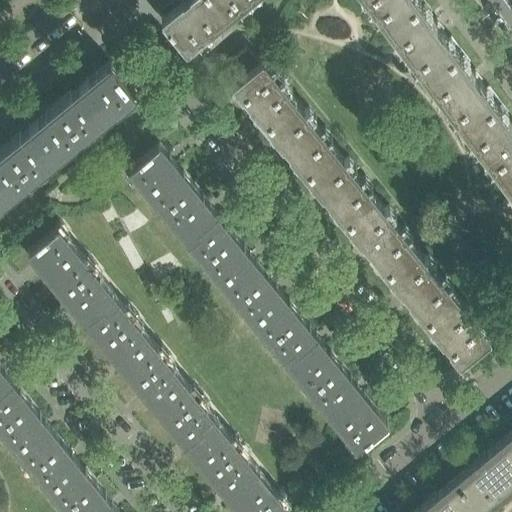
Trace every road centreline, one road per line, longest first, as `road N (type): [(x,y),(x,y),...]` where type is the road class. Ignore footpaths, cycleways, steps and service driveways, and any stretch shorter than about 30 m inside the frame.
road 1 (residential): [(106,0),(458,418)]
road 2 (residential): [(183,511),(0,287)]
road 3 (residential): [(458,418),(343,511)]
